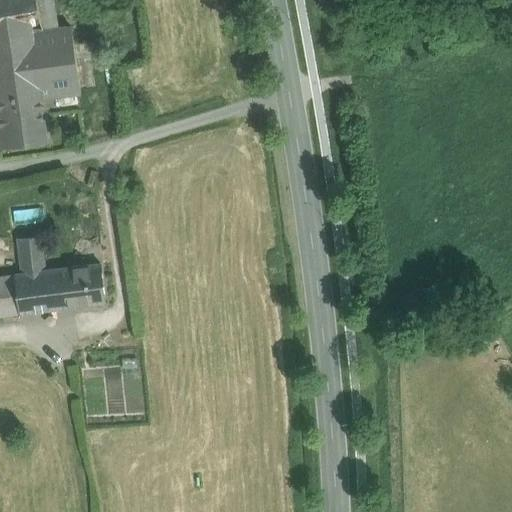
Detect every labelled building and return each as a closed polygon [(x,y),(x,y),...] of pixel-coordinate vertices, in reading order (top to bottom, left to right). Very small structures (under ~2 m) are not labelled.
[(37,0),(0,0),(0,38),(44,32),(44,30),(40,13),(37,0)] [(54,0),(37,0),(40,13),(56,10),(54,0)] [(44,32),(0,38),(0,97),(23,94),(24,98),(40,96),(40,97),(81,92),(72,27),(44,30),(44,32)] [(40,96),(24,98),(23,94),(0,97),(0,146),(11,145),(15,148),(23,147),(26,143),(46,140),(40,97),(40,96)] [(41,212),(14,215),(15,224),(42,222),(41,212)] [(41,235),(17,238),(21,272),(45,270),(45,269),(41,235)] [(45,269),(45,270),(50,310),(106,302),(101,262),(45,269)] [(21,272),(14,273),(20,314),(50,310),(45,270),(21,272)] [(14,273),(0,275),(0,316),(20,314),(14,273)]
